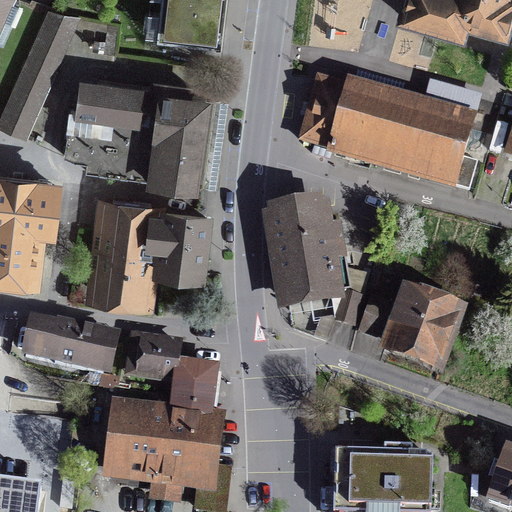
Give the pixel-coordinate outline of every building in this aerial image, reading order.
[(49,12),(21,0),(0,0),(0,1),(0,106),(6,109),(49,12)] [(222,42),(225,0),(161,0),(158,35),(222,42)] [(511,0),(405,0),(401,16),(462,33),(465,20),(505,32),(511,3),(511,0)] [(336,84),(319,79),(301,141),(331,149),(330,152),(455,187),(455,186),(469,190),(475,166),(461,162),(474,120),(473,120),(479,99),(432,86),(426,107),(353,86),(357,74),(340,70),(336,84)] [(212,94),(82,78),(79,106),(71,170),(146,179),(201,186),(212,94)] [(57,184),(0,176),(0,273),(32,278),(40,226),(50,228),(57,184)] [(133,202),(95,198),(92,228),(99,229),(92,291),(151,299),(156,257),(160,258),(162,242),(151,241),(154,211),(132,209),(133,202)] [(335,206),(274,216),(289,304),(331,297),(330,290),(348,287),(335,206)] [(199,273),(206,218),(154,211),(151,241),(162,242),(160,258),(159,268),(199,273)] [(459,294),(393,273),(372,342),(437,363),(459,294)] [(354,324),(360,298),(347,295),(345,305),(338,304),(335,319),(354,324)] [(112,343),(36,325),(29,356),(104,375),(112,343)] [(183,358),(186,335),(131,328),(126,376),(174,382),(177,358),(183,358)] [(211,416),(218,362),(183,358),(177,358),(174,382),(172,403),(115,396),(105,476),(153,482),(152,497),(185,501),(187,484),(199,485),(209,487),(211,469),(217,417),(211,416)] [(424,511),(425,447),(328,445),(326,511),(424,511)] [(511,453),(503,450),(485,497),(511,506),(511,453)] [(226,471),(211,469),(209,487),(199,485),(196,508),(221,511),(226,471)] [(37,511),(40,491),(0,485),(0,511),(37,511)]
